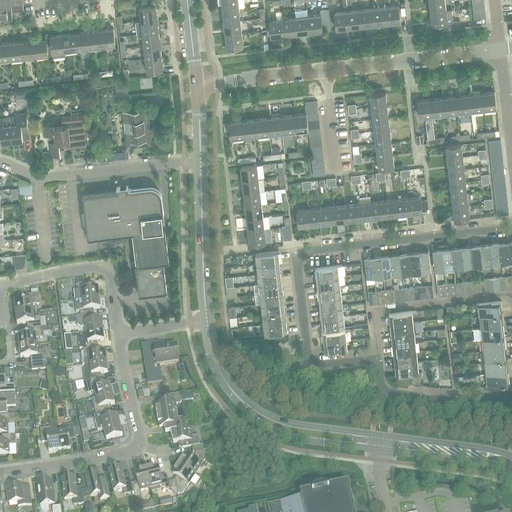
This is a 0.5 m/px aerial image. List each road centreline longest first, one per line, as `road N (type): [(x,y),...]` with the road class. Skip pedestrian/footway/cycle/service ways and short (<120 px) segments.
road 1 (residential): [(377,355),(313,359),(304,350),(299,251),(511,223)]
road 2 (residential): [(0,472),(129,453),(138,443),(117,328)]
road 3 (tertiary): [(373,441),(278,428),(251,413),(227,394),(206,318)]
road 4 (residential): [(0,163),(34,178),(200,161)]
road 5 (residential): [(377,355),(373,308),(511,293)]
road 6 (residential): [(325,71),(499,50)]
road 7 (residential): [(511,394),(453,401),(381,390),(377,355)]
road 8 (residential): [(117,328),(97,265),(0,283)]
road 9 (tertiary): [(206,318),(200,161)]
road 10 (tertiary): [(511,462),(373,441)]
road 11 (residential): [(196,83),(325,71)]
